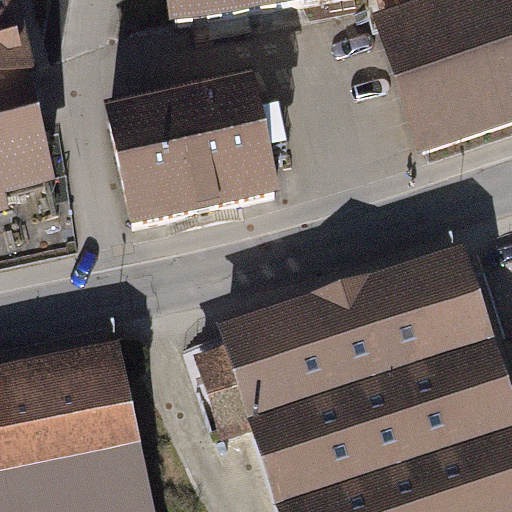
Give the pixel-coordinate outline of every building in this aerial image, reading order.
[(0,0),(0,96),(25,90),(3,0),(0,0)] [(149,0),(156,41),(361,4),(384,0),(149,0)] [(511,0),(384,0),(361,4),(414,170),(511,136),(511,0)] [(0,96),(0,206),(51,195),(25,90),(0,96)] [(243,95),(174,111),(200,216),(269,199),(243,95)] [(200,216),(174,111),(109,127),(134,232),(200,216)] [(511,511),(511,421),(459,258),(212,338),(219,359),(198,366),(225,449),(248,442),(270,511),(511,511)] [(0,511),(149,511),(117,367),(0,393),(0,511)]
